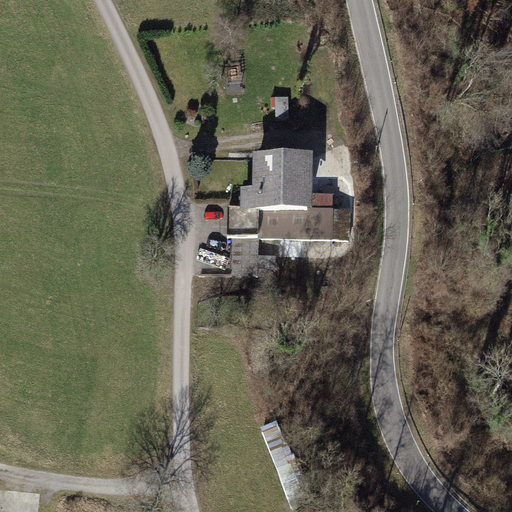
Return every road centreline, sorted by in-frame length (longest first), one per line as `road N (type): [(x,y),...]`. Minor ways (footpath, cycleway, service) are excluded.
road 1 (tertiary): [(450,511),(414,476),(379,394),(391,206),(363,0)]
road 2 (residential): [(102,0),(157,152),(183,272),(181,401),(202,511)]
